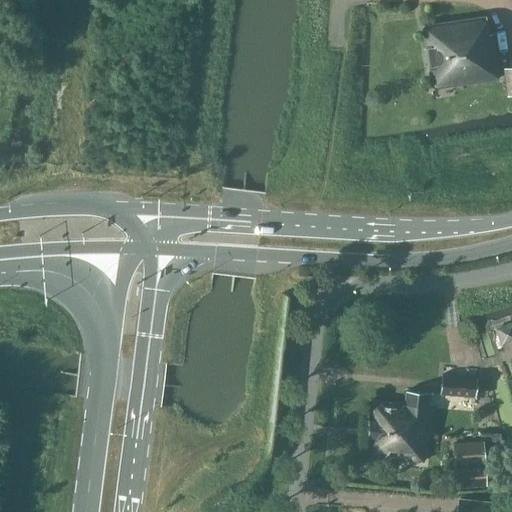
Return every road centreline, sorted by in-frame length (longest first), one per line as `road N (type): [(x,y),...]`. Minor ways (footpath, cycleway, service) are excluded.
road 1 (unclassified): [(299,511),(329,297),(364,285),(511,269)]
road 2 (secondary): [(511,220),(393,228),(142,211)]
road 3 (secondary): [(158,251),(424,263),(511,246)]
road 4 (primary): [(129,511),(158,251)]
road 5 (primary): [(116,251),(88,511)]
road 6 (primary): [(142,211),(0,214)]
